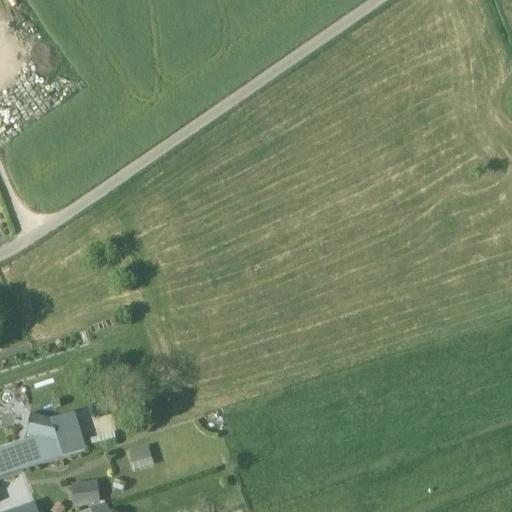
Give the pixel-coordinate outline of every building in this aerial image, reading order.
[(73,413),(50,421),(62,460),(85,453),(73,413)] [(31,442),(0,452),(0,479),(62,460),(50,421),(30,417),(25,437),(30,438),(31,442)] [(149,447),(130,451),(134,469),(153,465),(149,447)] [(70,485),(73,506),(98,503),(95,482),(70,485)] [(34,511),(28,491),(0,500),(0,511),(34,511)]
